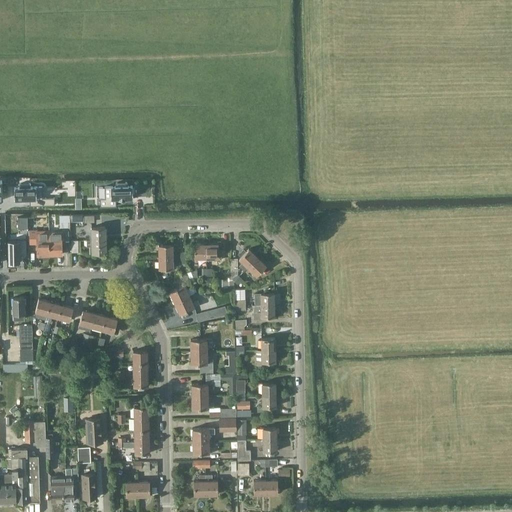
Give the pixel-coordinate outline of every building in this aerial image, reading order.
[(31,183),(19,184),(19,187),(14,187),(14,199),(29,199),(30,206),(55,205),(54,197),(42,198),(42,186),(31,187),(31,183)] [(132,185),(127,185),(127,183),(116,183),(116,186),(105,186),(105,198),(100,198),(100,206),(115,206),(115,198),(118,198),(118,199),(126,198),(133,197),(132,185)] [(60,230),(70,229),(69,215),(59,215),(60,230)] [(87,241),(106,240),(106,227),(92,227),(92,240),(87,240),(87,241)] [(37,230),(29,230),(29,244),(36,244),(37,255),(42,255),(42,257),(49,257),(49,254),(48,232),(43,232),(37,232),(37,230)] [(55,232),(48,232),(49,254),(62,253),(62,232),(55,232)] [(9,263),(21,262),(20,254),(27,254),(26,240),(8,241),(9,263)] [(107,252),(106,240),(87,241),(88,247),(90,246),(90,253),(107,252)] [(159,257),(172,257),(172,244),(159,245),(159,257)] [(206,244),(194,244),(195,257),(206,257),(206,248),(206,244)] [(218,244),(206,244),(206,248),(206,257),(206,260),(221,260),(221,250),(219,250),(218,244)] [(244,271),(248,267),(257,258),(248,249),(239,258),(243,262),(239,266),(244,271)] [(159,268),(173,268),(172,257),(159,257),(159,268)] [(256,275),(265,266),(257,258),(248,267),(256,275)] [(177,288),(170,291),(175,302),(179,300),(190,295),(194,293),(191,286),(189,282),(198,278),(197,269),(191,271),(173,279),(177,288)] [(237,284),(242,279),(237,274),(230,277),(232,280),(237,284)] [(220,290),(233,289),(232,280),(230,277),(227,277),(227,279),(219,280),(220,290)] [(235,305),(246,305),(246,288),(235,289),(235,305)] [(255,305),(275,305),(274,292),(255,293),(255,305)] [(179,300),(175,302),(181,313),(196,306),(200,304),(197,299),(193,301),(190,295),(179,300)] [(13,319),(24,319),(24,297),(13,297),(13,319)] [(46,314),(50,301),(38,298),(35,311),(46,314)] [(58,317),(61,304),(50,301),(46,314),(44,323),(42,329),(40,339),(46,340),(49,331),(47,330),(50,320),(51,321),(52,316),(58,317)] [(69,320),(73,307),(61,304),(58,317),(69,320)] [(275,316),(275,305),(255,305),(254,311),(254,320),(263,319),(263,317),(275,316)] [(90,331),(91,326),(95,313),(83,310),(78,328),(90,331)] [(208,310),(196,313),(198,322),(210,318),(208,310)] [(102,329),(105,316),(95,313),(91,326),(102,329)] [(114,332),(117,319),(105,316),(102,329),(114,332)] [(236,330),(245,329),(244,326),(247,325),(246,319),(236,320),(236,330)] [(19,336),(32,336),(32,324),(19,324),(19,336)] [(262,350),(275,349),(275,337),(262,337),(262,349),(262,350)] [(191,351),(207,351),(206,339),(191,339),(191,351)] [(262,350),(262,349),(257,350),(257,365),(267,365),(267,362),(275,362),(275,349),(262,350)] [(133,363),(147,362),(147,350),(133,351),(133,363)] [(207,358),(207,351),(191,351),(191,364),(213,363),(213,358),(207,358)] [(134,374),(147,374),(147,362),(133,363),(134,374)] [(227,373),(236,373),(236,365),(226,365),(227,373)] [(227,373),(221,373),(221,380),(230,379),(230,395),(237,395),(236,373),(227,373)] [(134,386),(148,386),(147,374),(134,374),(134,386)] [(246,392),(246,383),(248,381),(248,374),(237,374),(237,392),(246,392)] [(263,395),(276,394),(276,382),(263,383),(263,395)] [(213,388),(213,383),(208,383),(192,384),(192,396),(208,395),(207,388),(213,388)] [(246,400),(246,392),(237,392),(237,400),(246,400)] [(263,407),(276,406),(276,394),(263,395),(263,407)] [(208,402),(208,395),(192,396),(192,408),(214,407),(213,402),(208,402)] [(238,409),(248,409),(248,400),(238,400),(238,409)] [(135,419),(148,418),(148,406),(134,406),(135,419)] [(221,408),(221,407),(210,408),(210,417),(221,416),(221,417),(237,417),(237,408),(221,408)] [(86,444),(104,443),(102,418),(85,419),(86,444)] [(135,429),(149,429),(148,418),(135,419),(135,429)] [(220,431),(237,431),(237,418),(220,418),(220,431)] [(238,435),(247,434),(247,419),(238,420),(238,435)] [(33,422),(33,420),(24,420),(25,429),(25,441),(34,441),(34,443),(36,443),(37,447),(46,446),(46,438),(45,421),(33,422)] [(264,439),(277,439),(277,427),(264,427),(264,439)] [(193,440),(209,440),(209,433),(215,433),(214,428),(193,428),(193,440)] [(135,442),(149,441),(149,429),(135,429),(135,442)] [(264,450),(277,450),(277,439),(264,439),(264,450)] [(209,447),(209,440),(193,440),(193,452),(215,452),(215,447),(209,447)] [(247,450),(246,440),(238,440),(239,461),(251,460),(251,450),(247,450)] [(136,453),(149,453),(149,441),(135,442),(136,448),(136,453)] [(79,463),(91,463),(90,448),(78,448),(79,463)] [(26,456),(26,449),(11,449),(12,476),(13,503),(40,502),(38,456),(26,456)] [(239,475),(250,475),(249,463),(238,463),(239,475)] [(64,501),(73,501),(72,481),(78,481),(78,468),(72,468),(72,475),(65,475),(65,482),(64,482),(64,489),(63,490),(64,501)] [(84,500),(97,500),(95,474),(83,475),(84,500)] [(194,494),(207,494),(206,474),(199,475),(199,481),(194,481),(194,494)] [(213,480),(213,474),(206,474),(207,494),(218,494),(218,480),(213,480)] [(51,502),(62,501),(64,501),(63,490),(64,489),(64,482),(65,482),(65,475),(51,476),(51,502)] [(0,503),(13,503),(12,476),(0,476),(0,503)] [(254,493),(266,493),(266,479),(253,480),(254,493)] [(266,493),(278,493),(277,479),(266,479),(266,493)] [(126,496),(138,495),(138,481),(126,482),(126,496)] [(138,495),(150,495),(150,481),(138,481),(138,495)]
